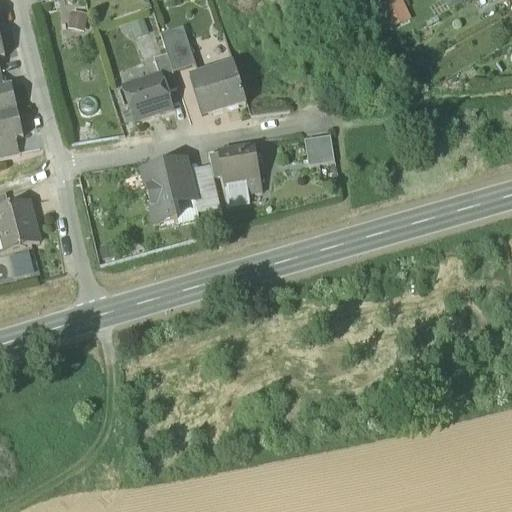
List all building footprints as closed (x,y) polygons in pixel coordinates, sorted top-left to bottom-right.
[(392,0),(381,5),(393,34),(414,26),(402,0),(392,0)] [(86,19),(73,16),(70,29),(83,32),(86,19)] [(183,30),(160,38),(166,58),(173,76),(196,68),(183,30)] [(166,58),(154,62),(159,79),(160,79),(166,96),(178,92),(166,58)] [(234,69),(195,82),(208,121),(246,108),(234,69)] [(159,79),(123,91),(135,125),(172,113),(166,96),(160,79),(159,79)] [(12,90),(0,92),(0,119),(18,115),(12,90)] [(194,135),(207,133),(204,112),(191,114),(194,135)] [(18,115),(0,119),(0,146),(23,141),(18,115)] [(330,140),(304,144),(308,170),(335,165),(330,140)] [(255,150),(218,156),(222,188),(245,184),(260,182),(255,150)] [(185,164),(143,175),(155,226),(177,221),(174,208),(195,203),(188,174),(185,164)] [(210,169),(188,174),(195,203),(197,215),(219,209),(210,169)] [(260,182),(245,184),(247,196),(262,194),(260,182)] [(5,196),(0,197),(0,212),(9,210),(5,196)] [(9,210),(0,212),(0,242),(3,253),(39,244),(33,221),(32,221),(28,207),(29,207),(28,205),(9,210)] [(60,264),(61,256),(38,256),(38,264),(60,264)]
